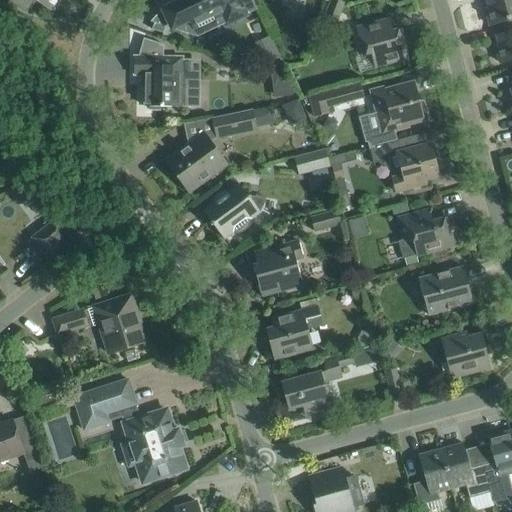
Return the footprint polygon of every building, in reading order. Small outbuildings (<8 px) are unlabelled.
[(7,0),(10,2),(26,13),(34,0),(52,12),(59,0),(7,0)] [(185,36),(194,31),(222,18),(225,26),(247,15),(239,0),(179,0),(180,1),(179,2),(176,0),(170,0),(150,22),(148,24),(151,25),(163,29),(185,36)] [(335,26),(344,4),(335,0),(331,0),(323,21),(335,26)] [(511,0),(486,0),(489,8),(485,9),(489,26),(501,23),(511,19),(511,0)] [(499,45),(495,46),(500,63),(511,59),(511,19),(501,23),(504,34),(496,36),(499,45)] [(356,29),(363,56),(371,54),(374,67),(407,58),(402,38),(394,40),(388,20),(369,25),(356,29)] [(134,57),(134,75),(145,76),(144,107),(149,107),(149,110),(159,110),(159,107),(164,107),(182,107),(199,107),(199,86),(182,85),(182,58),(164,57),(163,44),(144,38),(138,57),(134,57)] [(263,55),(257,58),(265,73),(283,64),(276,49),(273,50),(270,42),(259,48),(263,55)] [(334,112),(333,106),(365,98),(361,82),(329,90),(308,95),(314,118),(334,112)] [(375,113),(358,118),(365,143),(367,142),(368,147),(368,148),(398,140),(395,131),(408,128),(408,125),(424,121),(424,120),(427,119),(423,101),(419,102),(416,93),(405,96),(401,97),(399,86),(383,90),(383,88),(370,91),(375,113)] [(273,108),(252,112),(251,110),(212,119),(217,138),(256,130),(255,128),(275,123),(273,108)] [(203,134),(166,162),(189,192),(226,165),(203,134)] [(398,140),(368,148),(372,163),(377,162),(399,175),(400,179),(392,181),(395,192),(406,189),(426,184),(425,180),(439,177),(430,144),(424,146),(420,147),(413,149),(409,137),(398,140)] [(325,150),(294,159),(298,175),(329,167),(325,150)] [(340,164),(330,166),(334,179),(343,176),(340,164)] [(38,191),(28,178),(10,192),(19,205),(38,191)] [(211,226),(214,226),(224,240),(260,213),(239,185),(203,212),(211,222),(211,226)] [(337,210),(309,218),(314,233),(342,225),(337,210)] [(405,217),(398,219),(401,231),(399,232),(402,242),(398,243),(402,259),(417,255),(438,250),(457,245),(450,218),(440,221),(435,222),(428,224),(424,212),(405,217)] [(71,231),(80,224),(73,215),(64,222),(71,231)] [(75,240),(57,217),(30,238),(48,262),(75,240)] [(273,260),(253,266),(262,297),(281,292),(302,286),(296,260),(303,258),(298,241),(289,243),(269,249),(273,260)] [(463,267),(444,273),(418,279),(428,315),(472,303),(463,267)] [(359,284),(349,286),(352,297),(361,295),(359,284)] [(144,342),(135,315),(137,314),(131,295),(93,307),(93,308),(99,324),(108,354),(144,342)] [(317,306),(272,319),(274,328),(266,330),(274,360),(312,350),(306,329),(322,324),(317,306)] [(82,311),(52,320),(57,335),(87,326),(86,324),(88,324),(89,328),(99,324),(93,308),(82,311)] [(455,361),(459,377),(490,368),(481,334),(460,340),(459,335),(441,340),(447,363),(455,361)] [(392,339),(381,350),(394,362),(405,351),(392,339)] [(325,371),(281,383),(288,410),(293,409),(303,406),(328,399),(324,382),(337,379),(334,368),(339,367),(353,363),(350,354),(336,357),(322,360),(325,371)] [(384,372),(385,375),(390,395),(402,392),(395,369),(384,372)] [(128,380),(73,398),(84,430),(109,422),(109,420),(111,420),(123,416),(125,423),(124,424),(129,441),(130,445),(136,463),(137,466),(143,483),(186,469),(179,449),(185,447),(179,429),(173,431),(167,410),(139,419),(135,406),(136,405),(128,380)] [(0,461),(23,453),(25,457),(37,452),(32,437),(19,442),(12,421),(0,424),(0,461)] [(494,462),(482,465),(489,492),(490,492),(493,502),(497,501),(497,502),(505,500),(508,499),(511,496),(511,492),(508,481),(506,474),(511,472),(511,439),(510,431),(487,437),(490,446),(494,462)] [(463,443),(441,449),(443,459),(451,489),(465,485),(469,498),(489,492),(482,465),(470,469),(466,452),(463,443)] [(425,481),(413,484),(418,503),(418,506),(439,500),(438,493),(451,489),(443,459),(441,449),(418,455),(421,465),(425,481)] [(353,511),(351,506),(365,502),(357,474),(344,477),(341,468),(309,477),(317,505),(314,506),(315,511),(353,511)] [(199,511),(196,501),(186,505),(177,507),(175,508),(175,511),(199,511)]
